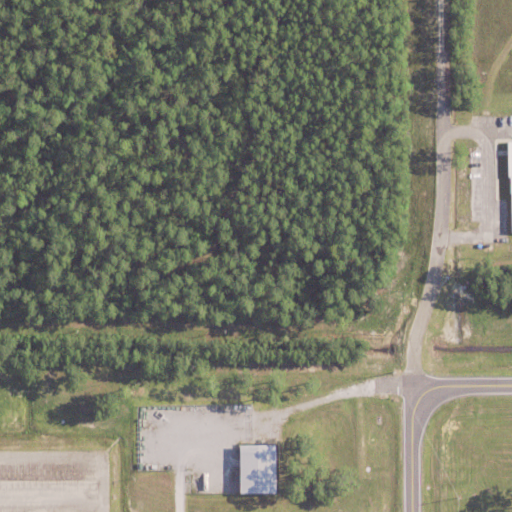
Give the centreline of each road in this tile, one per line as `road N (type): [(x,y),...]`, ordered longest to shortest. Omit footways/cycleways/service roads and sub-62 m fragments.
road 1 (residential): [(411,423),(415,330),(441,210),(440,0)]
road 2 (residential): [(411,423),(429,392),(511,384)]
